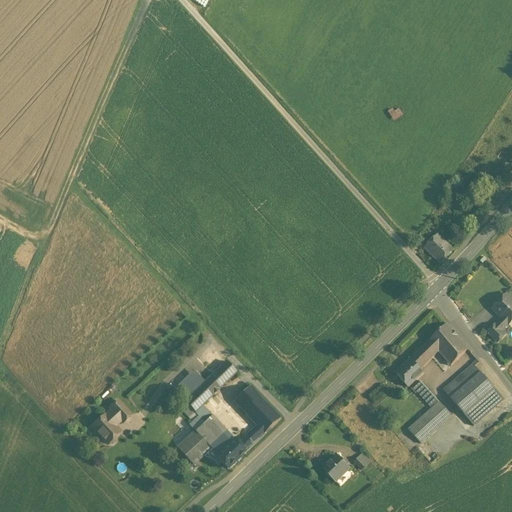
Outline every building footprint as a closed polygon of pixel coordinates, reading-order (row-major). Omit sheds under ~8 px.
[(395,121),(408,114),(403,106),(390,113),(395,121)] [(438,236),(425,249),(441,264),(453,251),(438,236)] [(511,300),(507,295),(492,310),(493,311),(494,310),(501,316),(500,317),(502,320),(496,326),(500,330),(506,324),(508,326),(511,322),(511,300)] [(447,324),(429,342),(438,352),(451,367),(468,350),(447,324)] [(429,342),(412,359),(421,369),(438,352),(429,342)] [(412,359),(396,374),(409,388),(425,373),(421,369),(412,359)] [(198,389),(185,402),(194,411),(195,413),(237,373),(227,362),(198,389)] [(475,367),(445,392),(451,399),(481,374),(475,367)] [(481,374),(451,399),(465,416),(495,390),(481,374)] [(188,378),(174,391),(185,402),(198,389),(188,378)] [(420,381),(412,389),(416,393),(418,392),(425,386),(420,381)] [(282,419),(250,386),(234,401),(258,427),(265,435),(282,419)] [(439,403),(425,386),(418,392),(433,409),(439,403)] [(495,390),(465,416),(474,426),(504,400),(495,390)] [(130,417),(117,402),(110,409),(122,421),(124,423),(130,417)] [(185,402),(179,408),(188,417),(194,411),(185,402)] [(433,409),(409,432),(422,446),(453,417),(439,403),(433,409)] [(113,411),(105,418),(104,417),(90,429),(95,434),(98,434),(108,445),(109,444),(109,445),(113,445),(115,443),(115,439),(115,438),(120,433),(114,427),(122,421),(113,411)] [(205,423),(199,416),(189,425),(195,432),(205,423)] [(227,433),(212,416),(205,423),(195,432),(211,448),(227,433)] [(258,427),(239,445),(246,453),(265,435),(258,427)] [(195,432),(178,448),(193,465),(211,448),(195,432)] [(227,433),(211,448),(218,456),(234,441),(227,433)] [(218,456),(216,458),(227,470),(246,453),(239,445),(234,441),(218,456)] [(363,454),(358,458),(367,467),(371,463),(363,454)] [(337,457),(323,470),(335,482),(349,469),(337,457)] [(367,467),(358,458),(354,462),(362,471),(367,467)]
